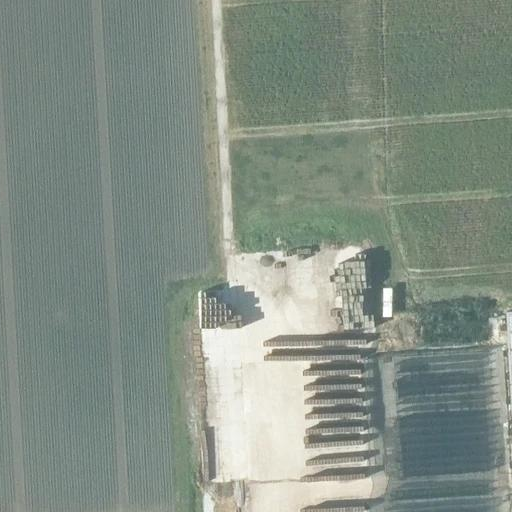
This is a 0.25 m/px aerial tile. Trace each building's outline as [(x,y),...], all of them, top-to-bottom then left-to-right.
[(311,265),(312,241),(244,238),(243,252),(258,253),(257,263),(311,265)] [(337,270),(336,254),(318,256),(320,271),(337,270)] [(289,321),(366,317),(363,269),(324,271),(325,288),(287,290),(289,321)] [(456,415),(443,415),(444,452),(457,451),(456,415)] [(329,449),(299,452),(302,485),(378,477),(377,473),(346,476),(344,461),(330,463),(329,449)] [(473,478),(474,495),(493,494),(493,477),(473,478)] [(413,495),(413,506),(456,504),(455,494),(413,495)]
